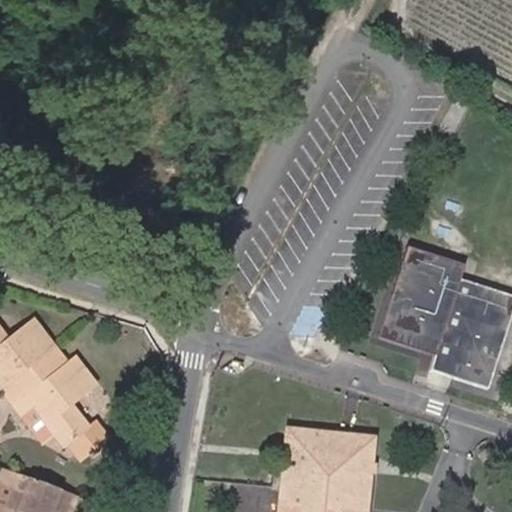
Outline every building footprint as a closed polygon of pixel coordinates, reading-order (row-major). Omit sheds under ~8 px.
[(467,265),(410,247),(380,338),(437,357),(433,371),(492,390),(511,329),(511,296),(462,280),(467,265)] [(0,389),(0,390),(53,348),(29,318),(5,337),(0,330),(0,389)] [(34,408),(54,436),(63,447),(67,443),(79,459),(107,438),(95,422),(88,427),(70,404),(95,384),(73,355),(64,362),(53,348),(0,390),(21,418),(34,408)] [(43,445),(54,436),(34,408),(21,418),(43,445)] [(368,511),(376,436),(286,426),(276,511),(368,511)] [(68,511),(75,495),(1,468),(0,471),(0,498),(5,500),(0,511),(68,511)]
